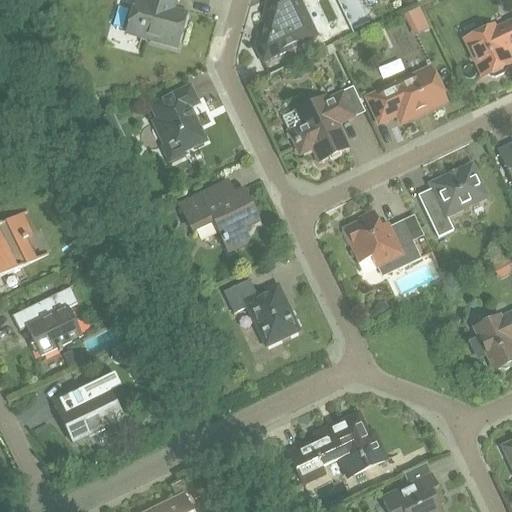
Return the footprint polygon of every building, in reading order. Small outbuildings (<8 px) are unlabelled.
[(126,34),(176,48),(186,15),(172,11),(175,0),(143,0),(143,3),(136,1),(126,34)] [(278,0),(271,3),(264,32),(267,38),(257,42),(255,49),(262,63),(306,42),(297,24),(307,19),(298,0),(278,0)] [(407,24),(423,17),(419,9),(404,17),(407,24)] [(478,35),(464,41),(482,79),(487,77),(490,79),(494,80),(503,75),(506,72),(506,67),(511,65),(506,53),(511,49),(511,22),(495,31),(493,27),(478,35)] [(445,103),(429,70),(366,100),(378,125),(396,117),(400,125),(445,103)] [(150,107),(157,120),(168,144),(161,147),(168,164),(185,156),(183,153),(205,142),(194,121),(192,122),(186,110),(197,105),(189,88),(150,107)] [(352,118),(342,95),(322,105),(320,100),(295,112),(301,127),(289,133),(299,155),(312,149),(319,164),(348,150),(336,125),(352,118)] [(511,146),(498,153),(511,182),(511,146)] [(487,199),(471,166),(430,186),(438,204),(424,211),(437,240),(453,232),(446,218),(487,199)] [(219,204),(212,190),(179,206),(192,234),(214,223),(228,254),(249,244),(242,231),(257,224),(242,193),(219,204)] [(158,204),(151,207),(156,217),(163,214),(158,204)] [(0,280),(49,257),(48,254),(37,259),(26,238),(33,235),(24,217),(28,215),(28,213),(0,226),(0,280)] [(421,260),(402,222),(389,228),(389,227),(381,231),(372,213),(359,220),(360,223),(343,231),(359,264),(371,259),(376,268),(393,260),(399,271),(421,260)] [(511,258),(511,257),(491,267),(498,282),(511,274),(511,258)] [(257,296),(250,281),(223,294),(233,316),(246,309),(265,348),(299,332),(277,287),(257,296)] [(68,310),(78,306),(71,291),(13,319),(20,334),(31,329),(44,358),(56,352),(58,356),(63,354),(61,350),(83,340),(68,310)] [(374,308),(373,314),(377,318),(383,318),(388,314),(388,309),(384,304),(378,304),(374,308)] [(474,330),(487,357),(494,372),(511,363),(511,345),(511,344),(511,343),(511,313),(499,320),(499,318),(474,330)] [(134,344),(112,354),(117,365),(126,361),(136,356),(139,354),(134,344)] [(72,352),(62,357),(68,368),(78,363),(72,352)] [(76,393),(53,404),(60,416),(74,446),(121,422),(108,396),(121,390),(114,377),(102,383),(101,380),(76,393)] [(289,458),(299,480),(341,460),(348,474),(364,466),(366,471),(383,463),(371,437),(366,439),(357,419),(317,438),(320,443),(289,458)] [(511,444),(502,449),(511,469),(511,444)] [(408,487),(381,500),(387,511),(439,511),(437,506),(444,503),(431,476),(408,487)] [(176,502),(155,511),(192,511),(188,504),(199,498),(191,482),(171,491),(176,502)]
